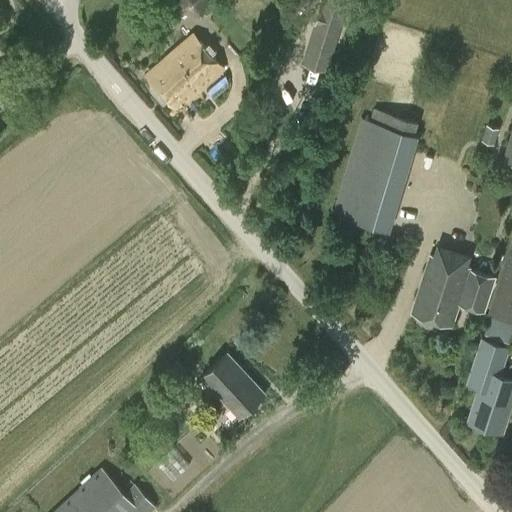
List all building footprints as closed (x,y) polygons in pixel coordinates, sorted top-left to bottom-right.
[(323,0),(310,41),(331,48),(346,0),(323,0)] [(223,69),(192,33),(146,75),(176,109),(223,69)] [(225,74),(207,89),(213,97),(228,84),(227,78),(225,74)] [(369,120),(361,117),(332,214),(390,232),(419,136),(414,135),(418,122),(373,107),(369,120)] [(495,143),(500,126),(488,122),(483,139),(495,143)] [(511,232),(486,331),(511,337),(511,232)] [(422,273),(409,311),(423,316),(426,320),(434,323),(439,321),(451,325),(459,301),(484,310),(495,277),(464,267),(469,253),(438,243),(434,256),(428,254),(422,273)] [(503,343),(482,336),(469,377),(481,381),(472,413),(503,421),(511,386),(511,369),(497,365),(503,343)] [(264,393),(228,353),(201,376),(238,417),(264,393)] [(189,464),(173,447),(155,463),(172,481),(189,464)] [(135,483),(125,492),(102,466),(100,467),(51,511),(150,511),(156,507),(135,483)]
